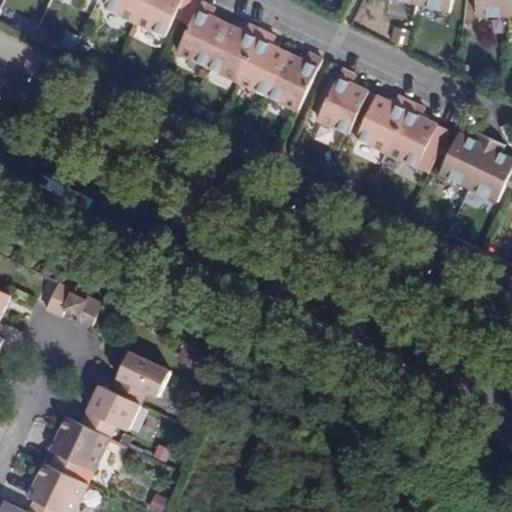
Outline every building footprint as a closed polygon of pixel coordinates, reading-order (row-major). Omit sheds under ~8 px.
[(110,0),(106,10),(137,24),(149,0),(110,0)] [(149,0),(137,24),(166,38),(184,0),(149,0)] [(410,0),(452,10),(454,0),(410,0)] [(511,14),(511,0),(478,0),(478,14),(511,14)] [(211,67),(231,24),(214,15),(218,7),(205,1),(180,52),(211,67)] [(231,24),(211,67),(240,82),(265,30),(252,23),(248,32),(231,24)] [(40,26),(34,36),(51,45),(56,35),(40,26)] [(240,82),(270,96),(291,52),(275,44),(279,36),(265,30),(240,82)] [(309,61),(291,52),(270,96),(300,110),(325,58),(313,53),(309,61)] [(359,74),(345,68),(320,119),(351,134),(372,91),(356,82),(359,74)] [(389,152),(414,101),(400,94),(396,102),(381,95),(360,138),(389,152)] [(414,101),(389,152),(419,167),(441,124),(424,115),(428,107),(414,101)] [(449,156),(441,174),(499,202),(508,184),(511,176),(511,155),(504,151),(507,145),(481,132),(478,139),(461,131),(455,144),(449,156)] [(441,152),(449,156),(455,144),(447,140),(441,152)] [(48,310),(62,317),(66,309),(72,295),(75,290),(60,283),(48,310)] [(0,319),(11,295),(0,290),(0,319)] [(72,295),(66,309),(79,315),(86,301),(72,295)] [(76,323),(90,330),(103,303),(89,296),(86,301),(79,315),(76,323)] [(195,352),(182,346),(177,360),(189,365),(195,352)] [(131,352),(113,391),(141,404),(148,392),(160,398),(171,373),(172,372),(131,352)] [(101,385),(82,424),(111,437),(117,425),(130,431),(141,406),(141,404),(113,391),(101,385)] [(82,424),(68,417),(59,436),(56,434),(49,449),(59,453),(52,467),(78,479),(84,467),(95,472),(111,437),(82,424)] [(172,449),(159,444),(153,457),(166,462),(172,449)] [(36,500),(30,511),(77,511),(90,486),(90,485),(78,479),(52,467),(46,464),(36,482),(34,481),(27,496),(36,500)] [(163,511),(169,498),(155,492),(148,508),(156,511),(163,511)] [(26,511),(6,502),(0,511),(26,511)]
